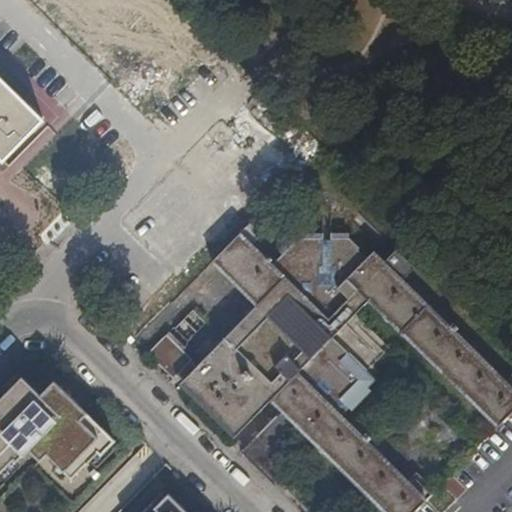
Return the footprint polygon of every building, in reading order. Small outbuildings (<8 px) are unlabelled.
[(0,80),(0,160),(1,161),(41,121),(0,80)] [(499,426),(511,413),(511,385),(404,280),(416,267),(397,249),(385,262),(374,251),(367,259),(350,242),(350,238),(299,239),(273,266),(240,234),(213,262),(257,306),(183,381),(238,435),(272,400),(385,511),(415,511),(427,500),(342,416),(377,380),(334,338),(370,301),(499,426)] [(207,321),(194,308),(174,328),(187,341),(207,321)] [(147,353),(173,379),(192,360),(166,334),(147,353)] [(0,511),(0,451),(2,449),(5,452),(17,439),(29,451),(36,444),(60,469),(87,442),(90,445),(104,430),(43,371),(39,375),(29,385),(21,377),(11,367),(0,377),(0,511)] [(39,375),(31,367),(21,377),(29,385),(39,375)] [(190,511),(170,492),(156,507),(159,510),(157,511),(190,511)]
